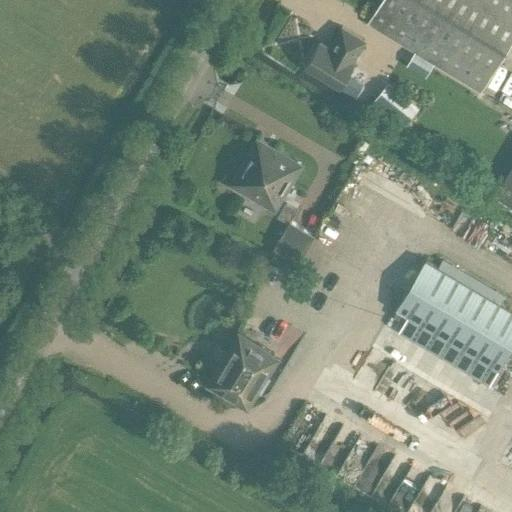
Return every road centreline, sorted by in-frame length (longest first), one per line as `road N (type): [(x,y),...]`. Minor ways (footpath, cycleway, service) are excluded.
road 1 (tertiary): [(0,410),(229,0)]
road 2 (unknown): [(52,316),(213,414),(254,420),(295,394),(309,371)]
road 3 (unknown): [(309,371),(390,246),(419,246),(511,297)]
road 4 (unknown): [(463,476),(309,371)]
